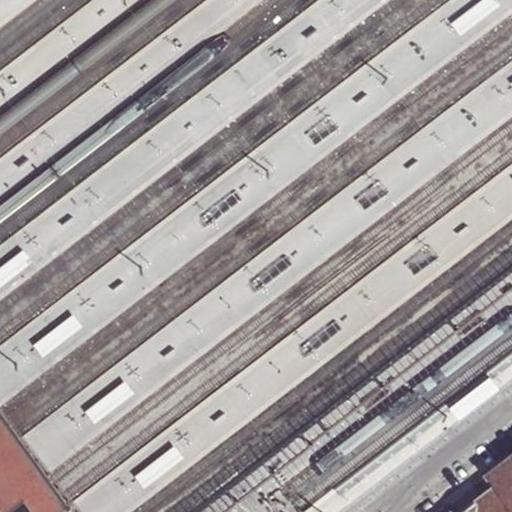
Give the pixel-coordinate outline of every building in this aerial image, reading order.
[(500,0),(481,0),(454,21),(463,33),(503,3),(500,0)] [(25,250),(0,268),(0,285),(33,261),(25,250)] [(240,511),(511,300),(511,274),(206,511),(240,511)] [(74,312),(35,341),(43,352),(82,323),(74,312)] [(126,379),(87,408),(96,419),(135,390),(126,379)] [(0,511),(87,511),(77,498),(73,493),(61,477),(55,470),(31,438),(23,428),(11,413),(3,402),(0,398),(0,511)] [(176,444),(137,475),(146,487),(184,456),(176,444)] [(511,511),(511,455),(488,474),(497,486),(462,511),(511,511)]
